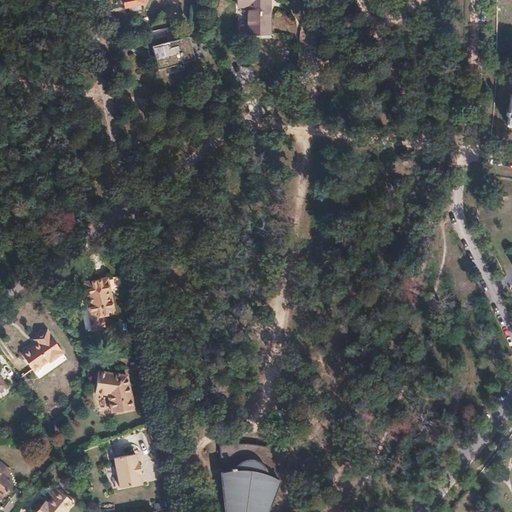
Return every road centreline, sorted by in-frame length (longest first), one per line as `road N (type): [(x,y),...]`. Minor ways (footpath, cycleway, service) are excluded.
road 1 (track): [(179,477),(205,428),(264,403),(317,81),(426,0)]
road 2 (residential): [(104,96),(185,511)]
road 3 (track): [(456,213),(421,350),(350,511)]
road 4 (track): [(0,303),(257,122)]
road 5 (residential): [(467,157),(257,122)]
road 6 (track): [(361,0),(440,152)]
road 7 (track): [(476,0),(467,157)]
road 8 (residential): [(257,122),(104,96)]
road 9 (residential): [(324,0),(317,81),(257,122)]
road 10 (residential): [(417,511),(511,398)]
road 11 (residential): [(511,340),(456,213)]
